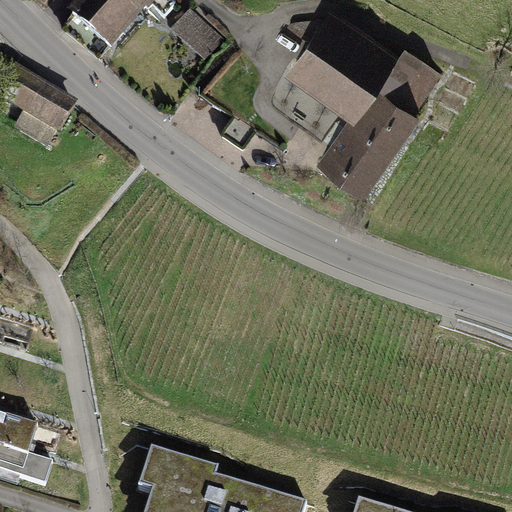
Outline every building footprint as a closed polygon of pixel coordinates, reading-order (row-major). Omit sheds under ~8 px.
[(85,0),(70,18),(114,56),(162,0),(85,0)] [(188,11),(171,32),(207,62),(225,40),(188,11)] [(327,14),(291,63),(352,109),(315,158),(363,195),(422,118),(417,114),(444,78),(406,49),(394,65),(327,14)] [(11,62),(0,80),(0,98),(19,110),(52,129),(55,131),(74,100),(11,62)] [(52,129),(19,110),(10,126),(43,145),(52,129)] [(40,428),(0,415),(0,480),(20,487),(23,478),(47,486),(55,463),(31,456),(40,428)] [(304,511),(307,502),(216,474),(218,467),(152,447),(139,488),(152,492),(145,511),(304,511)] [(404,511),(358,499),(354,511),(404,511)]
